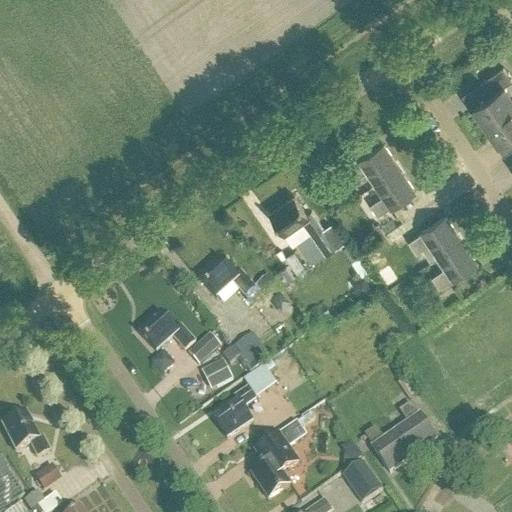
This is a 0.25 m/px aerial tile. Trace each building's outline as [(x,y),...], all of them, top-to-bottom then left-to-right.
[(474,105),(487,124),(511,106),(511,96),(504,85),(511,79),(511,78),(504,66),(480,82),(489,95),(475,105),(475,104),(474,105)] [(474,79),(462,86),(469,98),(481,91),(474,79)] [(511,106),(487,124),(500,143),(501,143),(501,142),(511,134),(511,106)] [(367,172),(375,184),(400,168),(384,144),(358,161),(359,162),(348,170),(355,180),(367,172)] [(371,204),(378,214),(389,206),(391,209),(416,192),(400,168),(375,184),(383,197),(371,204)] [(304,221),(315,236),(325,229),(311,210),(307,213),(295,195),(270,212),(285,234),(304,221)] [(460,241),(452,248),(463,260),(471,254),(460,241)] [(295,250),(286,256),(298,274),(307,268),(295,250)] [(245,302),(255,312),(267,301),(257,290),(256,292),(241,275),(237,279),(222,262),(200,282),(217,302),(234,287),(246,300),(245,302)] [(177,333),(162,316),(139,337),(157,356),(174,340),(186,354),(195,346),(181,330),(177,333)] [(437,399),(511,357),(511,333),(427,380),(437,399)] [(247,372),(250,377),(270,363),(253,338),(224,359),(231,369),(238,363),(245,373),(247,372)] [(211,339),(189,359),(199,370),(221,350),(211,339)] [(244,382),(257,401),(277,387),(269,375),(276,371),(271,363),(244,382)] [(202,377),(212,395),(233,383),(224,365),(202,377)] [(249,392),(236,401),(238,404),(213,422),(227,443),(253,425),(244,411),(256,402),(249,392)] [(49,455),(41,441),(37,443),(24,416),(1,428),(15,456),(30,448),(37,461),(49,455)] [(252,479),(269,503),(290,489),(283,477),(298,467),(289,453),(310,439),(305,432),(317,424),(312,416),(255,455),(265,470),(252,479)] [(370,426),(375,433),(387,425),(381,418),(370,426)] [(392,433),(387,425),(375,433),(380,441),(392,433)] [(364,467),(344,481),(363,508),(382,494),(364,467)] [(46,472),(33,480),(43,495),(56,486),(46,472)] [(29,511),(35,511),(37,511),(38,510),(39,511),(55,511),(61,508),(54,498),(45,504),(38,494),(24,504),(29,511)] [(4,511),(23,511),(17,503),(4,511)]
